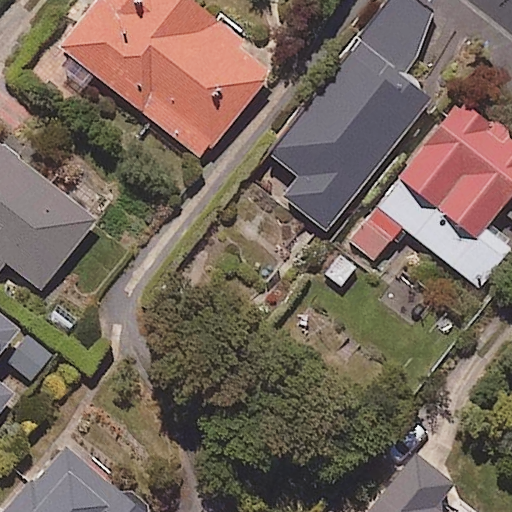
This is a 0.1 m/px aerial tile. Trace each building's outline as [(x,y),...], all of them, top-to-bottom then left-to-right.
[(274,74),(176,0),(104,0),(61,57),(204,166),(274,74)] [(432,106),(359,48),(254,179),(327,237),(432,106)] [(511,204),(511,148),(461,107),(350,243),(375,264),(403,230),(479,293),(511,253),(488,234),(511,204)] [(0,265),(42,297),(95,227),(0,154),(0,265)] [(0,364),(17,344),(0,329),(0,420),(13,404),(0,393),(0,364)] [(445,473),(409,444),(353,511),(478,511),(439,480),(445,473)] [(132,511),(63,449),(4,511),(132,511)]
